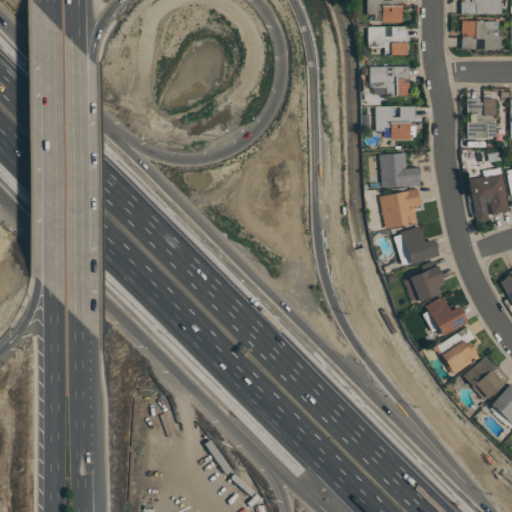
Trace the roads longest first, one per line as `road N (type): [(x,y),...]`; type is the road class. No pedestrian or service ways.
road 1 (motorway): [(433,511),(0,77)]
road 2 (motorway): [(0,134),(376,511)]
road 3 (motorway): [(462,486),(98,120)]
road 4 (motorway): [(386,386),(341,325),(321,274),(304,180),(296,39),(284,0)]
road 5 (motorway): [(5,192),(282,471)]
road 6 (residential): [(432,0),(446,163),(464,257),(511,344)]
road 7 (primary): [(95,324),(87,62)]
road 8 (motorway): [(244,0),(264,50),(241,114),(193,139),(147,137)]
road 9 (primary): [(71,111),(75,325)]
road 10 (primary): [(90,511),(95,324)]
road 11 (primary): [(75,325),(71,511)]
road 12 (motorway): [(98,120),(0,21)]
road 13 (motorway): [(462,486),(386,386)]
